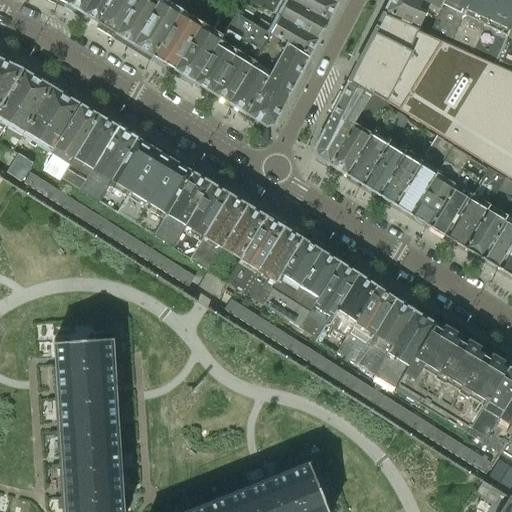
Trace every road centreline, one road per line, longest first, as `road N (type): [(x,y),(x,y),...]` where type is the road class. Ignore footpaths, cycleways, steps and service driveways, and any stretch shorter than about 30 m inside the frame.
road 1 (residential): [(0,17),(267,173)]
road 2 (residential): [(267,173),(511,322)]
road 3 (residential): [(357,0),(267,173)]
